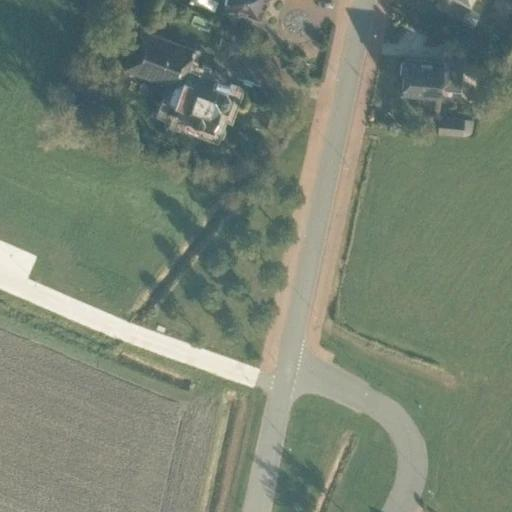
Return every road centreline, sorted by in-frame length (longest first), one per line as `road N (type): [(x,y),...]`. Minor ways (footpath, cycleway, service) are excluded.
road 1 (tertiary): [(283,370),(363,0)]
road 2 (unclassified): [(390,511),(406,474),(405,443),(392,421),(342,386),(283,370)]
road 3 (tertiary): [(255,511),(283,370)]
